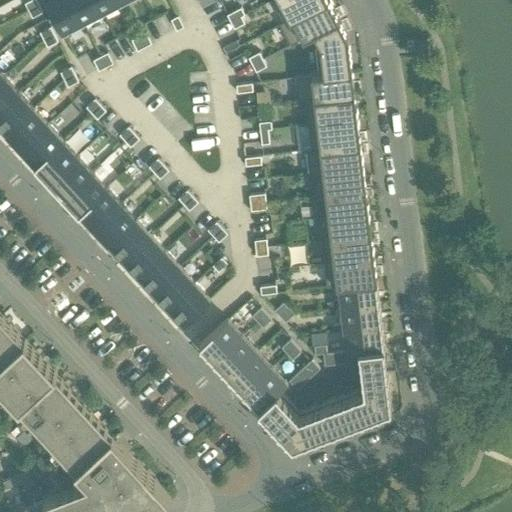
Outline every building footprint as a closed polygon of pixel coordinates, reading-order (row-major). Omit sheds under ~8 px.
[(29,0),(25,3),(28,10),(39,4),(36,0),(29,0)] [(45,0),(63,32),(83,22),(71,0),(45,0)] [(71,0),(83,22),(102,12),(96,0),(71,0)] [(96,0),(102,12),(121,2),(120,0),(96,0)] [(273,0),(284,20),(284,21),(324,0),(273,0)] [(284,20),(279,22),(286,34),(291,45),(311,34),(310,33),(339,18),(334,8),(330,0),(329,0),(324,0),(284,21),(284,20)] [(39,4),(28,10),(32,17),(43,11),(39,4)] [(241,7),(227,14),(231,20),(241,15),(245,14),(241,7)] [(178,15),(171,19),(176,29),(184,26),(178,15)] [(241,15),(231,20),(234,27),(245,22),(241,15)] [(339,18),(310,33),(311,34),(316,45),(318,60),(319,73),(319,74),(352,70),(350,58),(350,51),(348,35),(339,18)] [(40,32),(43,39),(54,33),(50,26),(40,32)] [(146,32),(139,36),(144,46),(151,43),(146,32)] [(54,33),(43,39),(47,46),(58,40),(54,33)] [(137,50),(144,46),(139,36),(132,39),(137,50)] [(259,51),(249,57),(252,63),(263,58),(259,51)] [(108,52),(100,56),(106,66),(113,62),(108,52)] [(106,66),(100,56),(93,59),(99,70),(106,66)] [(263,58),(252,63),(256,70),(266,65),(263,58)] [(60,71),(64,79),(75,73),(71,66),(60,71)] [(312,74),(295,76),(298,100),(305,100),(305,98),(355,92),(353,82),(353,79),(352,70),(319,74),(319,73),(312,74)] [(75,73),(64,79),(68,86),(79,80),(75,73)] [(0,79),(0,108),(19,91),(4,75),(0,79)] [(252,82),(236,84),(237,92),(253,90),(252,82)] [(0,108),(0,127),(5,133),(34,107),(19,91),(0,108)] [(305,98),(308,123),(358,117),(356,106),(356,107),(355,92),(305,98)] [(86,106),(92,112),(100,104),(95,98),(86,106)] [(100,104),(92,112),(97,118),(106,110),(100,104)] [(5,133),(20,149),(48,122),(34,107),(5,133)] [(311,148),(361,142),(359,128),(358,117),(308,123),(311,148)] [(271,120),(259,121),(260,129),(268,128),(272,128),(271,120)] [(20,149),(35,165),(63,138),(48,122),(20,149)] [(120,134),(125,140),(134,132),(128,126),(120,134)] [(268,128),(260,129),(262,143),(266,142),(269,142),(268,128)] [(134,132),(125,140),(131,146),(139,138),(134,132)] [(35,165),(49,180),(78,154),(63,138),(35,165)] [(311,148),(306,148),(308,166),(309,173),(314,172),(314,171),(363,165),(363,163),(361,142),(311,148)] [(49,180),(64,196),(92,170),(78,154),(49,180)] [(260,155),(245,157),(246,164),(261,162),(260,155)] [(149,166),(154,172),(163,163),(158,158),(149,166)] [(163,163),(154,172),(160,177),(169,169),(163,163)] [(314,171),(316,194),(366,188),(363,165),(314,171)] [(64,196),(79,212),(107,186),(92,170),(64,196)] [(79,212),(93,228),(122,202),(107,186),(79,212)] [(313,193),(311,193),(313,205),(314,218),(319,217),(319,216),(369,210),(368,200),(367,200),(367,198),(367,197),(366,188),(316,194),(316,193),(313,193)] [(178,197),(184,203),(193,195),(187,189),(178,197)] [(265,192),(249,194),(250,202),(266,200),(265,192)] [(193,195),(184,203),(189,209),(198,201),(193,195)] [(266,200),(250,202),(251,209),(267,208),(266,200)] [(93,228),(108,244),(137,218),(122,202),(93,228)] [(319,216),(322,239),(371,233),(370,221),(369,210),(319,216)] [(108,244),(123,260),(151,233),(137,218),(108,244)] [(208,229),(213,235),(222,227),(217,221),(208,229)] [(222,227),(213,235),(219,241),(227,233),(222,227)] [(123,260),(137,276),(166,249),(151,233),(123,260)] [(371,233),(322,239),(324,262),(374,256),(374,254),(373,245),(372,235),(371,233)] [(266,238),(255,239),(256,247),(267,245),(266,238)] [(293,260),(322,256),(319,240),(291,244),(293,260)] [(267,245),(256,247),(257,255),(268,253),(267,245)] [(137,276),(152,291),(181,265),(166,249),(137,276)] [(213,265),(218,271),(227,262),(222,256),(213,265)] [(374,256),(324,262),(327,285),(337,284),(339,284),(377,280),(377,277),(375,267),(375,264),(374,256)] [(152,291),(167,307),(195,281),(181,265),(152,291)] [(377,280),(339,284),(341,306),(380,302),(380,300),(379,300),(379,296),(378,292),(379,292),(379,290),(378,290),(377,282),(378,282),(377,281),(377,280)] [(195,281),(167,307),(175,316),(182,324),(210,298),(195,281)] [(276,284),(260,285),(261,293),(277,291),(276,284)] [(275,309),(274,309),(280,315),(289,307),(283,301),(275,309)] [(341,306),(344,328),(382,323),(380,302),(341,306)] [(261,306),(252,314),(257,320),(266,312),(261,306)] [(289,307),(280,315),(285,321),(294,313),(289,307)] [(47,494),(45,494),(51,511),(103,511),(114,508),(115,511),(125,511),(135,508),(132,501),(150,494),(152,502),(171,495),(128,448),(62,377),(3,314),(0,309),(0,383),(77,466),(63,479),(57,484),(47,494)] [(266,312),(257,320),(263,326),(272,318),(266,312)] [(226,319),(200,343),(200,344),(201,346),(202,345),(207,351),(208,353),(208,352),(214,358),(213,359),(215,360),(243,333),(228,317),(226,319)] [(344,328),(346,349),(356,348),(385,345),(382,323),(344,328)] [(215,360),(229,376),(258,349),(243,333),(215,360)] [(290,338),(282,346),(287,352),(296,344),(290,338)] [(315,353),(323,352),(327,351),(326,343),(314,345),(315,353)] [(296,344),(287,352),(292,358),(301,350),(296,344)] [(359,376),(359,378),(388,374),(388,373),(387,365),(387,364),(386,356),(386,354),(385,347),(385,346),(385,345),(356,348),(356,349),(356,350),(357,358),(357,360),(358,367),(358,369),(359,369),(359,376)] [(229,376),(244,392),(273,365),(258,349),(229,376)] [(346,349),(338,350),(340,363),(348,362),(346,351),(346,349)] [(338,350),(331,351),(332,363),(340,363),(338,350)] [(327,352),(323,352),(324,362),(324,364),(332,363),(331,351),(327,352)] [(312,359),(306,364),(314,373),(320,367),(312,359)] [(306,364),(300,369),(308,378),(314,373),(306,364)] [(244,392),(259,407),(280,387),(281,388),(288,382),(273,365),(244,392)] [(300,369),(295,374),(303,383),(308,378),(300,369)] [(295,374),(289,380),(297,389),(303,383),(295,374)] [(352,390),(363,417),(365,417),(365,416),(368,415),(372,414),(374,413),(373,413),(377,412),(380,410),(381,411),(382,410),(386,408),(389,407),(391,407),(391,406),(392,406),(392,404),(392,402),(391,403),(391,395),(391,393),(390,393),(389,386),(390,386),(390,384),(389,384),(388,377),(389,377),(388,374),(359,378),(360,380),(361,387),(355,390),(354,389),(352,390)] [(278,428),(279,429),(301,410),(299,408),(294,403),(293,401),(293,402),(288,396),(287,395),(281,389),(282,389),(281,388),(280,387),(259,407),(260,409),(261,410),(266,414),(265,415),(266,416),(267,416),(272,421),(271,421),(273,423),(273,422),(278,428)] [(361,418),(363,417),(352,390),(351,391),(344,394),(344,393),(342,394),(335,397),(333,397),(334,398),(327,400),(326,400),(324,401),(335,428),(337,427),(339,426),(344,424),(344,425),(345,424),(348,423),(352,421),(353,421),(354,421),(354,420),(357,419),(361,418)] [(301,410),(279,429),(280,431),(281,431),(282,432),(286,436),(286,437),(287,438),(288,439),(293,444),(296,442),(296,443),(298,442),(305,439),(309,438),(310,437),(316,435),(317,435),(317,434),(319,434),(324,432),(325,432),(326,431),(328,430),(333,428),(333,429),(335,428),(324,401),(323,401),(323,402),(316,404),(314,404),(314,405),(307,408),(307,407),(305,408),(306,408),(301,410)] [(1,432),(9,442),(15,436),(7,427),(1,432)] [(15,436),(9,442),(18,451),(24,446),(15,436)] [(34,460),(43,469),(48,465),(39,456),(34,460)] [(48,475),(57,484),(63,479),(54,469),(48,475)] [(27,471),(15,476),(18,483),(29,478),(27,471)] [(18,483),(15,476),(3,480),(6,488),(18,483)] [(45,498),(26,505),(28,511),(51,511),(45,494),(44,495),(45,498)]
